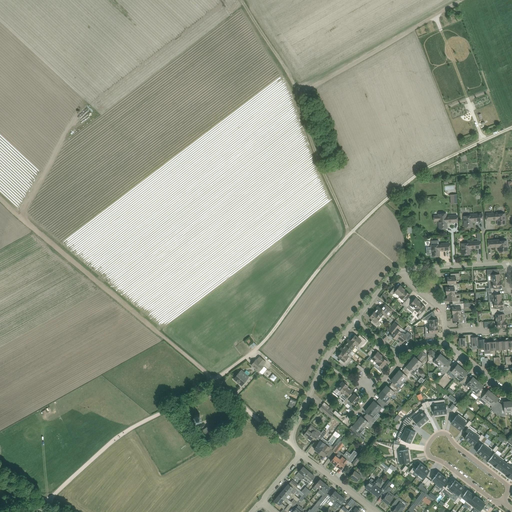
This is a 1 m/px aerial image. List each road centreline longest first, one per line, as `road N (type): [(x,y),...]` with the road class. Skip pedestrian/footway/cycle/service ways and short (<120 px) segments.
road 1 (track): [(511,136),(415,178),(378,207),(315,267),(259,348),(212,380)]
road 2 (track): [(212,380),(0,199)]
road 3 (track): [(350,233),(296,87),(243,0)]
road 4 (residential): [(501,500),(506,484),(446,434),(435,435),(429,455),(499,501)]
road 5 (track): [(212,380),(135,424),(48,501)]
road 6 (track): [(296,87),(456,0)]
road 7 (residential): [(291,440),(323,362),(358,317)]
